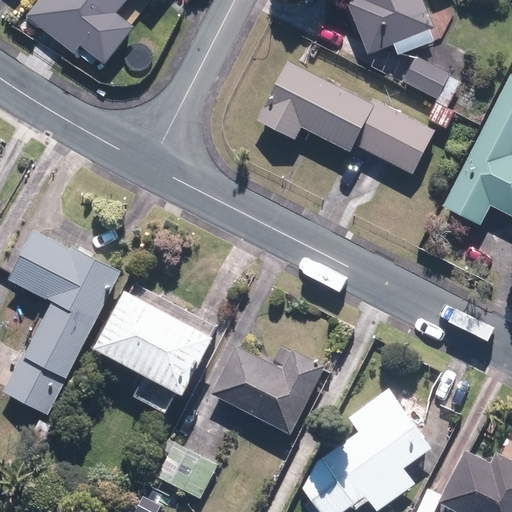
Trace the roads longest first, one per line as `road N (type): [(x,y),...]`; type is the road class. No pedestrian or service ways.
road 1 (residential): [(148,166),(511,354)]
road 2 (residential): [(232,0),(148,166)]
road 3 (residential): [(0,78),(148,166)]
